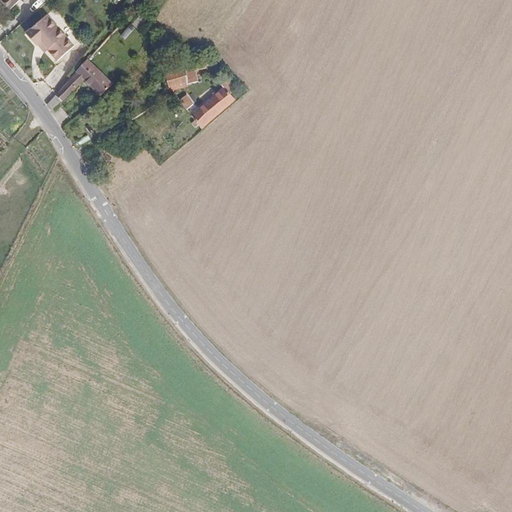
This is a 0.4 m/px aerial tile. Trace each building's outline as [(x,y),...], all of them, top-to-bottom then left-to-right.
[(74,46),(59,30),(46,15),(30,30),(40,42),(42,41),(48,49),(47,50),(57,61),(74,46)] [(40,42),(30,30),(26,33),(37,45),(39,44),(40,42)] [(48,49),(42,41),(40,42),(47,50),(48,49)] [(47,50),(40,42),(39,44),(45,52),(47,50)] [(108,84),(86,63),(73,77),(49,105),(52,112),(64,99),(82,78),(99,95),(108,84)] [(188,83),(185,67),(167,71),(169,86),(188,83)] [(204,128),(237,101),(231,94),(236,90),(228,80),(221,87),(223,90),(193,116),(197,120),(194,123),(198,128),(201,125),(204,128)] [(77,145),(88,138),(86,134),(75,141),(77,145)]
